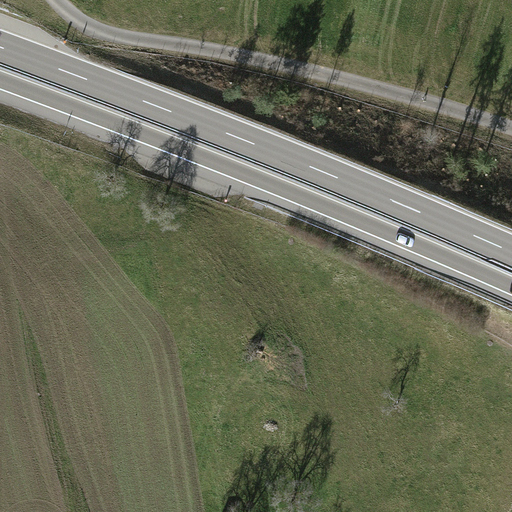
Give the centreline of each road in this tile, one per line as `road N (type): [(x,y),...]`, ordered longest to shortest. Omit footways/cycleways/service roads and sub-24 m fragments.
road 1 (trunk): [(0,81),(511,287)]
road 2 (trunk): [(511,251),(0,47)]
road 3 (track): [(59,0),(94,34),(319,74),(511,125)]
